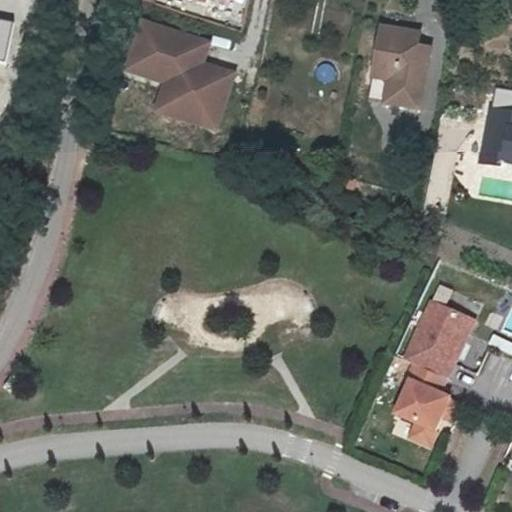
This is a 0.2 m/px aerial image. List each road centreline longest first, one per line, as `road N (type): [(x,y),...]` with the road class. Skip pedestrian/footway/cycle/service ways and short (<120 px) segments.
road 1 (residential): [(0,459),(67,446),(244,437),(296,446),(449,510)]
road 2 (residential): [(91,0),(66,148),(22,308),(0,343)]
road 3 (residential): [(449,510),(497,400)]
